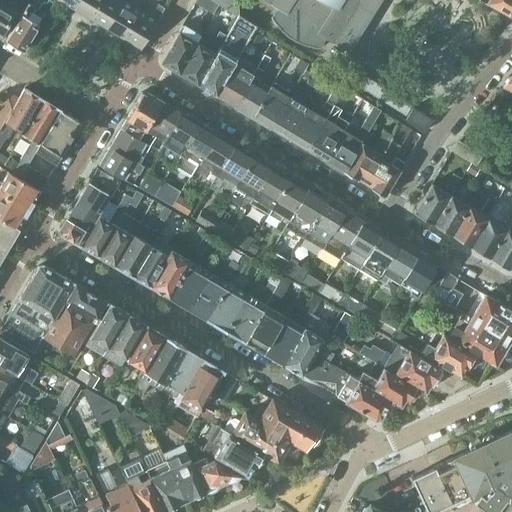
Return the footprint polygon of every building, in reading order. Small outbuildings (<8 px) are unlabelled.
[(0,0),(0,37),(0,38),(16,12),(2,4),(4,0),(0,0)] [(5,41),(23,52),(53,2),(49,0),(48,0),(46,4),(43,2),(38,9),(28,3),(5,41)] [(58,0),(74,9),(79,0),(58,0)] [(90,19),(101,0),(79,0),(74,9),(90,19)] [(107,29),(123,0),(101,0),(90,19),(107,29)] [(123,0),(107,29),(123,39),(141,9),(146,0),(123,0)] [(211,0),(196,0),(195,3),(212,14),(218,4),(211,0)] [(265,0),(277,8),(271,18),(280,30),(285,35),(295,41),(305,46),(320,49),(326,38),(344,50),(375,0),(265,0)] [(511,0),(478,0),(511,18),(511,0)] [(141,9),(123,39),(141,49),(158,19),(141,9)] [(217,95),(234,65),(238,57),(256,27),(238,15),(219,47),(215,54),(197,83),(217,95)] [(179,72),(201,36),(182,25),(161,61),(179,72)] [(197,83),(219,47),(201,36),(179,72),(197,83)] [(235,106),(252,76),(257,68),(238,57),(234,65),(217,95),(218,96),(219,98),(224,101),(227,101),(235,106)] [(298,60),(293,69),(302,74),(307,65),(298,60)] [(307,65),(302,74),(308,78),(320,86),(325,77),(307,65)] [(511,73),(502,87),(511,93),(511,73)] [(253,117),(269,89),(258,82),(259,80),(252,76),(235,106),(243,110),(243,113),(248,116),(251,116),(253,117)] [(16,135),(20,138),(43,101),(24,89),(18,99),(0,128),(0,147),(12,127),(18,131),(16,135)] [(271,128),(288,98),(282,94),(281,95),(269,89),(253,117),(254,118),(255,120),(260,123),(263,123),(271,128)] [(0,128),(18,99),(6,91),(0,100),(0,128)] [(144,130),(162,101),(146,92),(141,93),(126,119),(144,130)] [(333,93),(325,107),(330,111),(339,97),(333,93)] [(287,137),(289,139),(306,110),(294,104),(295,102),(288,98),(271,128),(279,132),(280,135),(285,138),(287,137)] [(33,156),(35,153),(60,111),(43,101),(20,138),(19,140),(24,143),(27,137),(32,141),(26,151),(33,156)] [(162,141),(179,113),(178,111),(162,101),(144,130),(138,139),(147,145),(153,135),(162,141)] [(300,145),(307,149),(325,120),(328,114),(310,103),(306,110),(289,139),(291,140),(292,142),(297,145),(300,145)] [(413,108),(405,121),(423,133),(433,120),(413,108)] [(35,153),(55,165),(56,165),(81,124),(60,111),(35,153)] [(165,177),(173,165),(197,124),(189,120),(188,117),(184,114),(181,114),(179,113),(162,141),(162,142),(163,143),(160,149),(168,154),(157,172),(165,177)] [(369,115),(361,129),(367,133),(375,119),(369,115)] [(138,139),(144,130),(126,119),(120,128),(138,139)] [(324,159),(326,160),(342,132),(331,126),(332,124),(325,120),(307,149),(315,154),(316,157),(321,160),(324,159)] [(477,120),(472,126),(486,135),(490,128),(477,120)] [(409,129),(400,123),(363,185),(384,197),(404,164),(393,157),(409,129)] [(191,176),(195,169),(199,164),(216,135),(214,134),(213,132),(208,129),(205,129),(197,124),(173,165),(191,176)] [(343,173),(361,142),(355,138),(357,133),(346,125),(342,132),(326,160),(327,161),(328,164),(333,167),(336,167),(343,171),(342,172),(343,173)] [(147,145),(138,139),(120,128),(109,147),(148,169),(152,162),(142,156),(149,146),(147,145)] [(363,185),(392,138),(382,132),(372,149),(361,142),(343,173),(363,185)] [(216,135),(199,164),(195,169),(213,180),(216,176),(234,146),(226,142),(225,139),(220,136),(217,137),(216,135)] [(458,141),(451,151),(476,166),(482,156),(458,141)] [(224,179),(235,186),(252,157),(250,156),(249,154),(245,151),(242,151),(234,146),(216,176),(223,181),(224,179)] [(143,177),(148,169),(109,147),(99,163),(121,176),(131,182),(136,173),(143,177)] [(235,186),(247,192),(239,206),(245,210),(252,198),(270,168),(262,163),(261,161),(256,158),(254,158),(252,157),(235,186)] [(87,183),(110,196),(108,198),(113,201),(120,188),(116,186),(121,176),(99,163),(87,183)] [(255,207),(267,214),(289,179),(286,178),(286,176),(281,173),(278,173),(270,168),(252,198),(258,202),(255,207)] [(0,192),(30,210),(41,192),(8,172),(0,186),(0,192)] [(285,225),(307,190),(299,185),(298,183),(293,180),(290,180),(289,179),(267,214),(279,221),(275,229),(278,231),(274,237),(277,240),(286,225),(285,225)] [(110,196),(87,183),(66,220),(65,220),(60,229),(61,235),(80,246),(103,207),(108,198),(110,196)] [(148,183),(144,190),(154,196),(158,189),(148,183)] [(432,224),(450,196),(450,195),(431,184),(413,213),(416,214),(417,217),(421,219),(424,219),(432,224)] [(303,236),(307,231),(325,201),(317,196),(316,194),(311,191),(308,191),(307,190),(285,225),(286,225),(303,236)] [(136,191),(132,198),(128,204),(135,208),(143,195),(136,191)] [(0,218),(18,230),(30,210),(0,192),(0,218)] [(443,231),(451,236),(469,207),(450,196),(432,224),(434,226),(436,229),(439,231),(443,231)] [(469,207),(451,236),(453,237),(455,240),(458,242),(461,242),(470,247),(498,201),(490,197),(480,214),(469,207)] [(307,231),(303,236),(302,237),(321,248),(321,247),(326,240),(343,212),(341,211),(340,208),(335,206),(333,206),(325,201),(307,231)] [(487,257),(489,258),(506,229),(495,223),(505,206),(498,201),(470,247),(479,252),(480,255),(484,257),(487,257)] [(80,246),(97,256),(125,209),(118,205),(108,222),(103,218),(108,209),(103,207),(80,246)] [(125,209),(97,256),(115,266),(133,236),(122,230),(132,213),(125,209)] [(201,211),(195,220),(209,229),(214,221),(213,220),(214,219),(201,211)] [(343,212),(326,240),(321,247),(333,254),(336,249),(343,253),(362,223),(353,218),(352,216),(347,213),(345,213),(343,212)] [(0,245),(6,249),(18,230),(0,218),(0,245)] [(203,229),(189,221),(183,230),(198,239),(203,229)] [(214,221),(209,229),(222,236),(227,229),(214,221)] [(140,223),(133,236),(115,266),(132,277),(154,239),(158,233),(140,223)] [(362,223),(343,253),(340,258),(358,269),(380,234),(378,233),(377,230),(372,228),(369,228),(362,223)] [(234,227),(227,240),(246,250),(252,240),(253,238),(234,227)] [(511,232),(506,229),(489,258),(498,264),(499,266),(503,269),(506,269),(508,270),(511,263),(511,232)] [(380,234),(358,269),(377,280),(379,275),(398,245),(390,240),(389,238),(384,235),(381,235),(380,234)] [(132,277),(149,287),(171,250),(171,249),(154,239),(132,277)] [(270,251),(252,240),(246,250),(264,261),(270,251)] [(270,251),(264,261),(282,272),(289,261),(292,256),(274,245),(270,251)] [(388,277),(399,284),(416,256),(415,255),(413,252),(409,249),(406,250),(398,245),(379,275),(386,279),(388,277)] [(171,250),(149,287),(168,298),(190,261),(171,250)] [(416,256),(399,284),(411,291),(409,293),(417,297),(421,290),(435,267),(427,262),(425,260),(421,257),(418,257),(416,256)] [(168,298),(187,309),(209,272),(190,261),(168,298)] [(289,261),(282,272),(300,282),(304,274),(306,271),(289,261)] [(232,263),(226,273),(232,276),(238,266),(232,263)] [(75,284),(58,274),(43,265),(38,266),(14,307),(0,331),(0,333),(33,353),(43,337),(53,320),(75,284)] [(238,266),(232,276),(231,277),(239,281),(246,269),(239,265),(238,266)] [(421,290),(431,297),(446,272),(436,266),(435,267),(421,290)] [(187,309),(206,320),(227,284),(209,272),(187,309)] [(446,272),(431,297),(443,303),(458,279),(446,272)] [(314,280),(304,274),(300,282),(310,288),(314,280)] [(225,331),(244,342),(265,306),(268,301),(277,286),(281,280),(276,277),(273,283),(271,283),(262,298),(260,297),(258,301),(246,295),(225,331)] [(75,284),(53,320),(43,337),(74,356),(106,302),(75,284)] [(225,331),(246,295),(227,284),(206,320),(225,331)] [(324,284),(318,293),(324,298),(325,296),(334,302),(335,302),(337,303),(342,296),(324,284)] [(277,286),(268,301),(273,304),(282,289),(277,286)] [(460,312),(509,342),(511,336),(511,311),(484,295),(473,314),(457,304),(454,309),(460,312)] [(303,328),(293,322),(305,301),(297,296),(284,317),(263,353),(282,365),(303,328)] [(342,296),(337,303),(356,315),(361,308),(342,296)] [(85,345),(103,355),(127,315),(109,304),(85,345)] [(244,342),(263,353),(284,317),(265,306),(244,342)] [(355,319),(344,312),(330,336),(340,342),(355,319)] [(435,330),(448,338),(476,354),(490,363),(495,355),(499,357),(509,342),(460,312),(449,331),(438,324),(435,330)] [(127,315),(103,355),(121,366),(145,325),(127,315)] [(330,326),(311,315),(303,328),(282,365),(301,376),(314,354),(319,346),(330,326)] [(388,324),(378,319),(374,325),(385,332),(388,324)] [(136,366),(146,372),(166,338),(147,327),(127,361),(128,361),(115,382),(115,381),(106,395),(116,401),(124,387),(131,391),(137,382),(129,378),(136,366)] [(397,330),(393,337),(408,346),(412,339),(397,330)] [(468,367),(472,367),(476,359),(475,355),(476,354),(448,338),(435,330),(420,354),(458,376),(464,367),(467,369),(468,367)] [(0,338),(0,366),(16,375),(28,355),(0,338)] [(146,372),(165,383),(185,349),(166,338),(146,372)] [(363,356),(374,363),(390,372),(416,387),(424,392),(429,383),(434,383),(440,373),(439,368),(394,342),(385,359),(382,358),(383,356),(373,350),(372,352),(367,349),(363,356)] [(333,354),(319,346),(314,354),(327,362),(333,354)] [(179,401),(183,395),(204,360),(185,349),(165,383),(160,390),(176,399),(173,402),(170,400),(156,424),(163,428),(164,427),(165,427),(179,401)] [(357,380),(340,370),(327,362),(314,354),(301,376),(313,383),(314,382),(342,383),(343,384),(336,396),(375,419),(379,418),(386,407),(389,409),(393,401),(357,380)] [(204,360),(183,395),(165,427),(172,432),(172,433),(182,439),(223,371),(204,360)] [(344,362),(340,370),(357,380),(393,401),(400,405),(404,399),(405,400),(409,399),(416,387),(390,372),(374,363),(367,375),(344,362)] [(0,366),(0,389),(17,400),(26,405),(30,398),(18,391),(24,380),(16,375),(0,366)] [(90,374),(80,368),(75,376),(85,383),(90,374)] [(92,372),(90,374),(85,383),(93,387),(99,377),(92,372)] [(236,379),(226,373),(213,395),(223,401),(236,379)] [(70,379),(57,400),(66,406),(79,385),(70,379)] [(83,387),(75,400),(85,422),(95,418),(92,411),(86,399),(93,393),(83,387)] [(0,389),(0,412),(7,417),(27,429),(32,421),(12,409),(17,400),(0,389)] [(93,393),(86,399),(92,411),(106,400),(93,393)] [(272,400),(259,422),(290,439),(305,448),(310,440),(314,439),(318,433),(316,428),(318,426),(272,400)] [(245,413),(232,434),(264,453),(277,461),(290,439),(259,422),(245,413)] [(59,421),(47,442),(49,446),(67,437),(59,421)] [(264,453),(232,434),(220,428),(212,442),(208,440),(202,450),(245,476),(250,468),(251,466),(257,466),(264,453)] [(19,448),(32,455),(43,437),(29,430),(19,448)] [(511,511),(511,430),(482,444),(481,443),(480,443),(481,445),(410,478),(426,511),(432,511),(475,492),(478,494),(472,501),(486,511),(494,511),(497,508),(499,510),(499,511),(511,511)] [(146,470),(165,511),(167,510),(170,511),(175,508),(177,505),(185,501),(160,449),(156,440),(147,444),(157,465),(146,470)] [(167,446),(160,449),(185,501),(194,497),(197,498),(202,496),(203,493),(205,492),(192,464),(186,452),(172,458),(167,446)] [(32,455),(19,448),(9,465),(22,473),(32,455)] [(120,467),(127,483),(140,511),(163,511),(165,511),(146,470),(140,457),(120,467)] [(205,458),(192,464),(205,492),(210,492),(215,490),(219,486),(226,482),(231,483),(237,480),(240,476),(212,460),(207,462),(205,458)] [(98,474),(97,475),(110,504),(107,506),(109,511),(140,511),(127,483),(117,488),(108,469),(107,470),(103,462),(94,466),(98,474)] [(77,507),(79,511),(109,511),(107,506),(104,507),(90,478),(89,479),(85,470),(76,475),(80,483),(78,483),(87,502),(77,507)] [(73,498),(50,508),(51,511),(79,511),(77,507),(73,498)] [(19,511),(48,511),(47,510),(41,511),(30,511),(27,503),(17,507),(19,511)]
